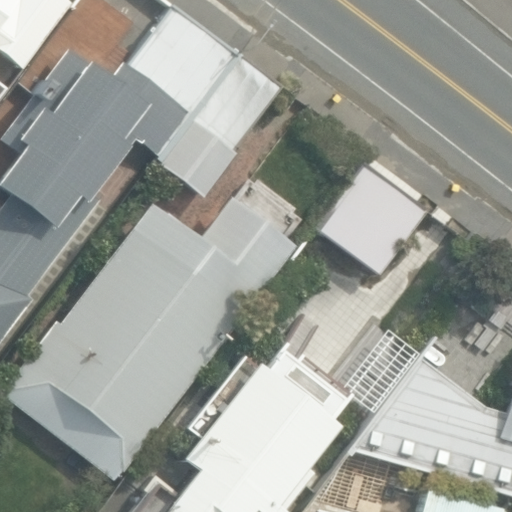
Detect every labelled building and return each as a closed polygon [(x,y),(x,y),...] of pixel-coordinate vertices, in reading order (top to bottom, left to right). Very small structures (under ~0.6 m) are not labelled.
[(0,0),(0,57),(17,71),(66,4),(61,0),(0,0)] [(180,114),(229,48),(187,17),(138,83),(180,114)] [(233,53),(155,164),(202,197),(280,85),(233,53)] [(0,338),(27,300),(16,292),(90,186),(100,193),(118,167),(110,160),(144,111),(67,56),(0,142),(16,153),(0,175),(0,190),(9,197),(0,209),(0,338)] [(286,260),(349,307),(423,209),(359,162),(286,260)] [(286,247),(221,200),(189,239),(142,205),(53,324),(46,322),(1,386),(5,391),(0,397),(0,398),(108,480),(286,247)] [(347,451),(511,497),(511,359),(497,413),(482,410),(412,361),(347,451)] [(275,511),(307,472),(298,465),(329,428),(245,364),(172,458),(186,469),(164,496),(151,485),(130,511),(275,511)]
